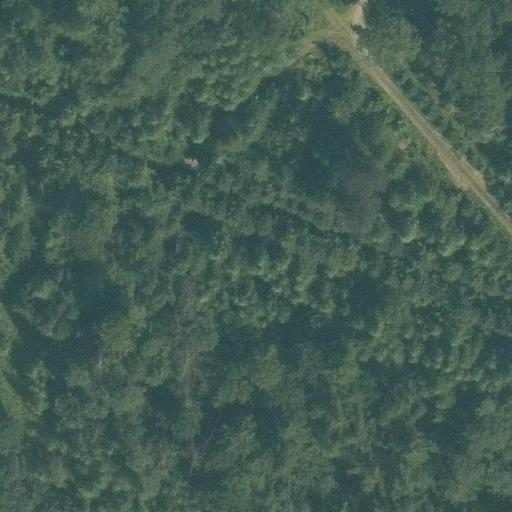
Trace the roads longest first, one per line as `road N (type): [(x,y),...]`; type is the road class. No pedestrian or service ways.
road 1 (track): [(0,85),(511,296)]
road 2 (track): [(0,291),(364,0)]
